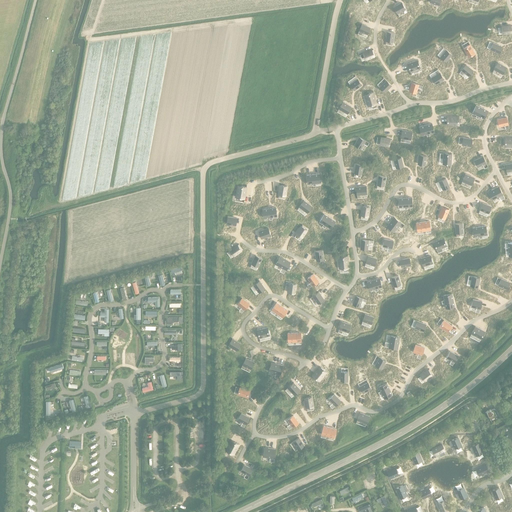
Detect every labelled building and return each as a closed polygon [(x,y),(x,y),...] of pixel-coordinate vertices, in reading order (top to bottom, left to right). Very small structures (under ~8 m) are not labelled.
[(402,3),(394,7),(397,13),(405,9),(402,3)] [(362,24),(359,30),(367,34),(370,28),(362,24)] [(387,32),(386,41),(393,42),(394,33),(387,32)] [(493,43),(490,49),(499,53),(501,46),(493,43)] [(470,45),(464,48),(469,57),(475,54),(470,45)] [(372,50),(363,53),(365,59),(374,56),(372,50)] [(446,50),(440,57),(446,61),(452,54),(446,50)] [(417,60),(407,64),(410,71),(420,67),(417,60)] [(498,63),(494,69),(503,74),(506,67),(498,63)] [(466,65),(461,70),(462,70),(469,76),(473,70),(466,65)] [(440,73),(431,78),(435,84),(444,79),(440,73)] [(361,84),(357,79),(350,84),(354,90),(361,84)] [(391,85),(386,80),(383,84),(380,87),(385,92),(391,85)] [(410,89),(409,91),(416,93),(418,84),(412,82),(410,88),(410,89)] [(373,92),(365,95),(368,106),(376,103),(373,92)] [(343,102),(339,108),(339,109),(347,113),(351,107),(343,102)] [(482,108),(476,105),(472,112),(477,115),(476,117),(477,118),(482,108)] [(477,118),(478,119),(480,116),(484,118),(488,111),(482,108),(477,118)] [(447,121),(447,125),(459,125),(459,116),(447,116),(447,121)] [(506,117),(497,119),(499,126),(508,124),(506,117)] [(432,123),(425,125),(428,133),(428,135),(430,135),(429,133),(434,131),(432,123)] [(425,125),(419,127),(421,135),(426,133),(427,136),(428,135),(428,133),(425,125)] [(402,130),(401,138),(410,139),(412,132),(407,131),(402,130)] [(365,140),(359,137),(356,143),(354,145),(360,148),(365,141),(365,140)] [(390,139),(389,139),(381,137),(381,138),(380,144),(389,146),(390,139)] [(463,138),(462,144),(471,146),(472,139),(463,138)] [(444,153),(443,164),(451,164),(451,154),(444,153)] [(425,165),(426,156),(419,155),(418,164),(425,165)] [(483,156),(475,160),(477,167),(486,163),(483,156)] [(403,166),(401,157),(394,159),(396,168),(403,166)] [(361,174),(363,165),(356,164),(355,168),(354,173),(355,173),(361,174)] [(465,174),(462,181),(471,185),(474,178),(465,174)] [(384,186),(385,177),(379,175),(378,179),(377,185),(384,186)] [(445,178),(439,181),(443,189),(449,187),(445,178)] [(244,198),(246,187),(238,185),(236,197),(244,198)] [(287,186),(280,185),(278,194),(285,195),(287,186)] [(357,194),(366,194),(366,186),(356,187),(357,194)] [(492,190),(488,192),(492,200),(498,197),(503,194),(499,186),(492,190)] [(304,200),(299,206),(307,212),(312,206),(308,203),(304,200)] [(482,203),(480,209),(488,213),(491,206),(482,203)] [(369,207),(362,206),(361,215),(368,216),(369,207)] [(442,206),(438,216),(445,219),(449,209),(442,206)] [(324,214),(320,221),(324,224),(323,226),(324,226),(325,225),(329,218),(326,215),(324,214)] [(227,223),(236,225),(237,218),(228,217),(227,223)] [(401,222),(394,217),(387,226),(394,231),(401,222)] [(325,225),(324,226),(325,227),(326,225),(330,228),(335,221),(331,219),(329,218),(325,225)] [(423,222),(416,223),(417,231),(422,230),(423,233),(424,233),(423,222)] [(296,234),(302,237),(308,228),(302,225),(296,234)] [(479,227),(473,228),(474,236),(479,235),(479,238),(481,238),(479,227)] [(268,228),(266,229),(259,231),(261,238),(270,235),(268,228)] [(433,242),(436,250),(437,249),(446,245),(444,238),(433,242)] [(392,248),(393,241),(384,239),(383,246),(391,248),(392,248)] [(230,250),(234,256),(241,250),(237,245),(230,250)] [(315,251),(317,260),(323,259),(322,250),(315,251)] [(256,255),(252,264),(258,266),(262,258),(256,255)] [(347,256),(339,257),(340,268),(348,268),(349,268),(347,256)] [(366,262),(374,265),(377,259),(368,256),(366,262)] [(423,266),(432,263),(430,256),(421,258),(423,266)] [(283,258),(280,257),(276,264),(286,270),(290,262),(283,258)] [(409,258),(400,260),(401,266),(410,265),(409,258)] [(313,285),(319,281),(315,276),(313,274),(308,278),(313,285)] [(391,277),(394,286),(400,284),(398,275),(391,277)] [(472,276),(470,286),(478,287),(480,278),(472,276)] [(379,278),(373,280),(376,288),(376,290),(378,290),(377,287),(382,286),(379,278)] [(501,279),(498,285),(507,289),(509,282),(501,279)] [(373,280),(367,282),(369,290),(374,288),(375,291),(376,290),(376,288),(373,280)] [(264,288),(259,281),(254,285),(259,292),(264,288)] [(318,292),(313,296),(318,303),(324,299),(322,297),(318,292)] [(453,300),(452,294),(443,295),(444,298),(444,300),(441,301),(442,302),(453,300)] [(353,304),(359,306),(362,298),(356,295),(353,304)] [(159,297),(148,297),(148,302),(155,301),(155,306),(160,306),(159,297)] [(242,298),(238,304),(245,309),(249,304),(242,298)] [(473,300),(471,306),(480,308),(482,302),(473,300)] [(282,306),(277,302),(272,309),(276,312),(274,315),(275,315),(282,306)] [(282,317),(287,310),(282,306),(275,315),(277,316),(278,314),(282,317)] [(109,310),(104,310),(104,313),(100,313),(100,317),(104,317),(104,322),(109,322),(109,310)] [(363,321),(371,324),(373,317),(365,314),(362,321),(363,321)] [(452,326),(444,320),(440,326),(448,332),(452,326)] [(339,329),(348,332),(351,325),(344,322),(341,321),(339,329)] [(417,321),(415,327),(423,331),(426,324),(417,321)] [(471,333),(472,333),(481,338),(485,331),(475,326),(471,333)] [(269,335),(268,327),(257,330),(259,338),(259,337),(269,335)] [(389,347),(398,349),(399,337),(391,336),(389,347)] [(232,338),(228,345),(237,350),(241,344),(232,338)] [(422,354),(424,348),(415,345),(413,351),(422,354)] [(450,351),(447,357),(455,362),(458,356),(450,351)] [(380,357),(379,357),(375,365),(381,368),(386,360),(380,357)] [(246,358),(243,364),(251,368),(254,362),(246,358)] [(271,362),(269,371),(280,374),(283,366),(271,362)] [(326,372),(320,366),(312,375),(319,381),(326,372)] [(429,369),(420,375),(425,380),(433,374),(429,369)] [(148,387),(142,389),(143,393),(154,390),(151,382),(147,383),(148,387)] [(294,395),(300,390),(293,382),(288,387),(288,388),(294,395)] [(360,387),(363,393),(369,389),(371,388),(368,382),(360,387)] [(389,389),(387,383),(379,386),(381,391),(378,392),(379,393),(389,389)] [(240,388),(238,394),(247,397),(250,391),(240,387),(240,388)] [(379,393),(380,395),(382,394),(384,398),(392,395),(389,389),(379,393)] [(340,401),(334,394),(329,399),(336,405),(340,401)] [(311,397),(305,398),(306,407),(313,406),(311,397)] [(486,412),(485,412),(486,415),(488,414),(490,419),(495,417),(497,416),(495,414),(494,411),(495,411),(495,410),(495,409),(494,409),(493,409),(491,410),(490,409),(486,411),(486,412)] [(357,420),(366,423),(369,416),(360,412),(357,419),(357,420)] [(249,418),(241,413),(238,419),(246,423),(246,424),(249,418)] [(293,415),(288,419),(293,426),(293,427),(299,423),(293,415)] [(330,428),(323,426),(321,434),(328,436),(330,428)] [(328,436),(334,437),(336,429),(330,428),(328,436)] [(304,445),(299,437),(293,441),(298,449),(304,445)] [(452,441),(449,442),(451,447),(453,445),(455,449),(461,446),(457,437),(451,440),(452,441)] [(239,444),(231,440),(226,450),(234,454),(239,444)] [(472,447),(469,448),(471,452),(474,451),(476,455),(482,453),(478,443),(472,446),(472,447)] [(441,444),(432,448),(435,455),(439,453),(440,456),(445,454),(443,451),(444,450),(441,444)] [(264,448),(263,457),(275,458),(276,449),(264,448)] [(418,452),(412,454),(415,462),(421,460),(418,452)] [(241,471),(249,475),(252,469),(244,465),(241,471)] [(485,465),(476,469),(479,475),(483,473),(484,476),(489,474),(487,471),(488,471),(485,465)] [(396,467),(387,471),(390,478),(399,474),(396,467)] [(402,485),(396,488),(400,498),(406,495),(404,491),(407,489),(406,485),(403,486),(402,485)] [(458,493),(455,495),(457,499),(460,498),(460,499),(467,496),(463,487),(457,490),(458,493)] [(493,491),(491,492),(492,495),(494,494),(496,498),(502,496),(498,487),(492,490),(493,491)] [(421,491),(420,492),(422,498),(431,494),(428,488),(424,490),(423,488),(420,489),(421,491)] [(444,501),(438,504),(440,508),(439,509),(439,511),(440,511),(442,511),(441,511),(443,511),(448,510),(444,501)]
